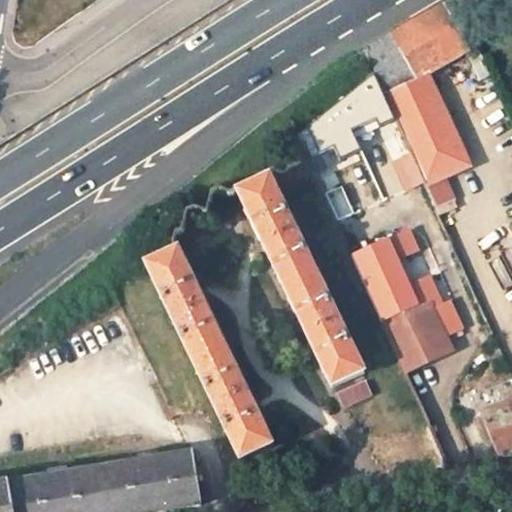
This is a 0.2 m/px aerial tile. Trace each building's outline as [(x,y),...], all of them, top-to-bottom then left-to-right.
[(426,188),(444,180),(469,168),(426,74),(467,52),(443,7),(364,52),(375,77),(426,188)] [(363,374),(269,179),(238,194),(331,388),(363,374)] [(444,180),(426,188),(435,209),(454,201),(444,180)] [(511,235),(506,224),(497,228),(509,251),(511,249),(511,235)] [(437,299),(405,232),(349,256),(402,374),(450,352),(428,304),(437,299)] [(150,265),(240,459),(271,446),(181,250),(150,265)] [(368,382),(341,392),(347,410),(375,399),(368,382)] [(496,459),(511,456),(511,385),(500,391),(505,404),(477,417),(496,459)] [(384,476),(412,472),(443,467),(426,429),(383,447),(380,441),(370,446),(384,476)] [(0,511),(165,511),(168,511),(200,507),(192,454),(0,485),(0,511)]
